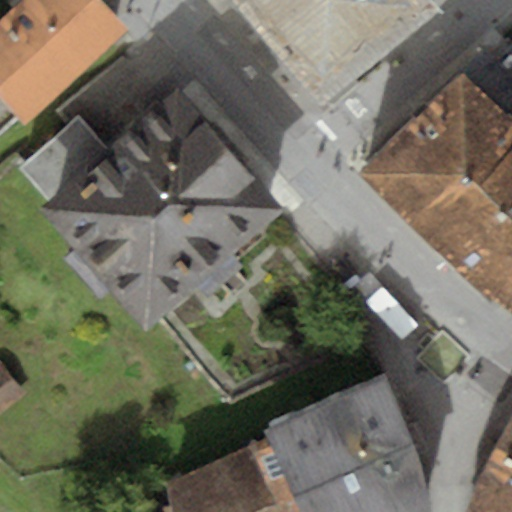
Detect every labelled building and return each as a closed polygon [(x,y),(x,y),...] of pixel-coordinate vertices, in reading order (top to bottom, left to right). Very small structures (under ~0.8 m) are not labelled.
[(130,31),(101,0),(23,0),(0,21),(0,130),(17,115),(27,125),(130,31)] [(441,0),(241,0),(323,101),(445,4),(441,0)] [(357,171),(423,238),(511,146),(511,121),(462,75),(357,171)] [(50,201),(42,209),(76,246),(64,257),(101,298),(110,290),(146,330),(282,209),(175,90),(109,148),(50,201)] [(50,201),(109,148),(79,114),(19,167),(50,201)] [(511,146),(423,238),(487,298),(511,314),(511,146)] [(0,363),(0,408),(22,393),(0,363)] [(386,376),(263,429),(267,438),(300,511),(425,511),(432,510),(386,376)] [(466,511),(511,511),(511,414),(473,489),(466,511)] [(300,511),(267,438),(165,484),(170,505),(170,511),(300,511)]
